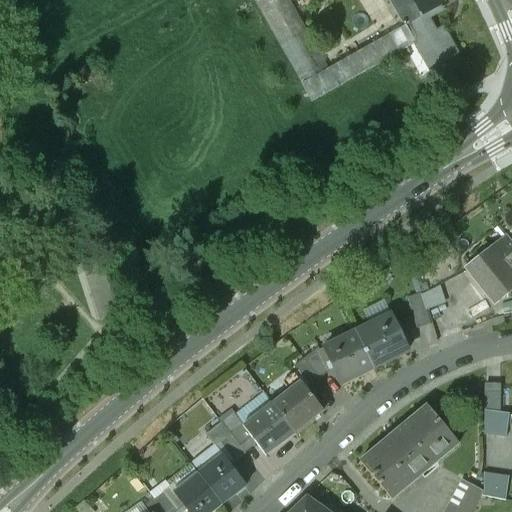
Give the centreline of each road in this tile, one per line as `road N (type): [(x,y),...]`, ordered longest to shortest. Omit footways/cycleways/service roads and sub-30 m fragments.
road 1 (tertiary): [(7,511),(182,353),(460,156)]
road 2 (residential): [(262,511),(379,401),(465,353),(511,341)]
